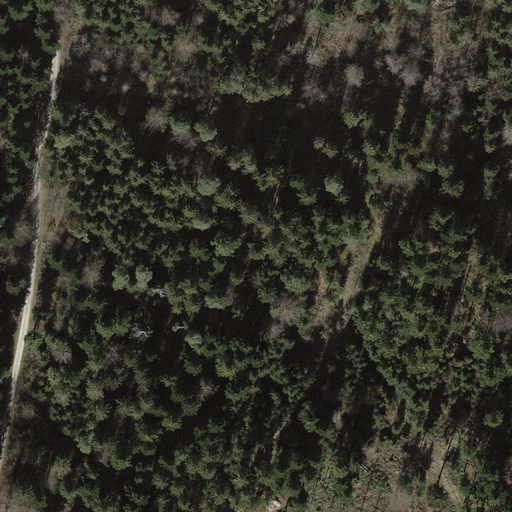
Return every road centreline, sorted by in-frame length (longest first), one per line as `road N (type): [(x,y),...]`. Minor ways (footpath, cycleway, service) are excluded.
road 1 (track): [(94,0),(233,124),(297,192),(333,248),(458,302),(511,337)]
road 2 (track): [(52,0),(55,83),(0,456)]
road 3 (track): [(333,248),(344,263),(336,357),(231,511)]
